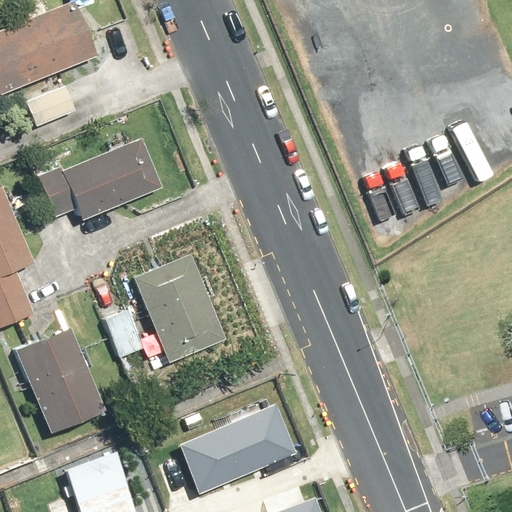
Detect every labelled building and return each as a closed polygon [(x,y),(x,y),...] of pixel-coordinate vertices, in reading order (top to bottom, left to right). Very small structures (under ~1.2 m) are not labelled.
[(0,92),(90,55),(66,0),(0,27),(0,92)] [(57,83),(16,100),(28,129),(69,112),(57,83)] [(71,207),(77,221),(155,189),(133,136),(30,179),(46,218),(71,207)] [(0,197),(0,325),(28,314),(11,271),(27,265),(0,197)] [(190,249),(132,271),(165,358),(223,336),(190,249)] [(120,309),(95,320),(113,362),(138,351),(120,309)] [(69,322),(11,344),(45,431),(103,409),(69,322)] [(274,396),(174,435),(194,487),(294,448),(274,396)] [(63,470),(76,511),(134,511),(113,446),(63,470)] [(260,510),(260,511),(320,511),(312,490),(260,510)]
